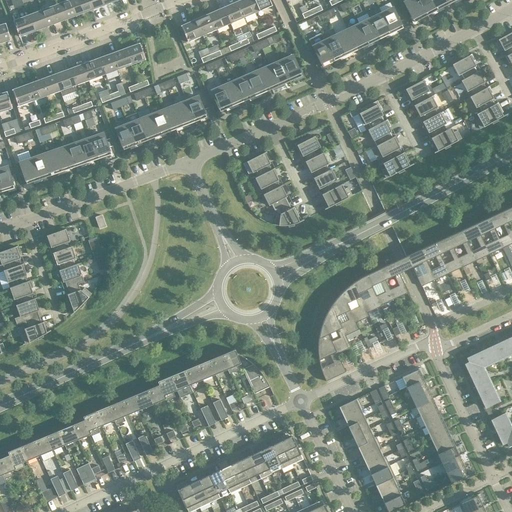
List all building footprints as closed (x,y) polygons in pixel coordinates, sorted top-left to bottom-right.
[(76,17),(70,0),(67,0),(53,6),(56,14),(62,12),(65,21),(65,20),(76,16),(76,17)] [(84,3),(83,0),(70,0),(76,17),(77,16),(76,15),(93,9),(93,10),(90,1),(84,3)] [(105,6),(102,0),(83,0),(84,3),(90,1),(93,10),(94,10),(93,9),(104,5),(104,6),(105,6)] [(243,17),(236,0),(236,1),(236,2),(220,9),(220,7),(219,8),(223,16),(229,14),(232,22),(243,17)] [(251,4),(248,0),(239,0),(237,1),(236,0),(243,17),(260,10),(256,2),(251,4)] [(248,0),(251,4),(256,2),(260,10),(271,5),(269,0),(248,0)] [(426,16),(417,0),(407,0),(404,2),(412,17),(411,17),(414,24),(421,20),(420,19),(426,16)] [(438,12),(431,0),(417,0),(426,16),(432,13),(433,14),(438,12)] [(448,4),(446,0),(431,0),(438,12),(443,9),(442,7),(448,4)] [(351,8),(347,1),(340,5),(343,11),(351,8)] [(320,5),(311,9),(313,14),(322,10),(320,5)] [(56,14),(53,6),(42,10),(48,27),(48,26),(64,20),(65,21),(62,12),(56,14)] [(393,7),(381,13),(392,35),(397,32),(396,31),(403,28),(393,7)] [(223,16),(219,8),(220,9),(209,13),(209,12),(208,12),(216,29),(232,22),(229,14),(223,16)] [(336,15),(332,8),(325,12),(328,19),(336,15)] [(313,14),(311,9),(302,14),(304,18),(313,14)] [(48,27),(42,10),(25,16),(28,24),(34,22),(37,31),(37,30),(47,26),(48,27)] [(216,29),(208,12),(209,14),(193,21),(192,19),(192,20),(196,28),(201,26),(205,34),(216,29)] [(328,19),(325,12),(317,16),(320,22),(328,19)] [(392,35),(381,13),(370,19),(380,39),(386,36),(386,38),(392,35)] [(28,24),(25,16),(13,21),(19,37),(36,30),(37,31),(34,22),(28,24)] [(316,24),(313,17),(306,21),(309,28),(316,24)] [(380,39),(370,19),(358,24),(369,46),(374,43),(374,42),(380,39)] [(196,28),(192,20),(192,21),(181,26),(183,31),(179,33),(183,43),(205,34),(201,26),(196,28)] [(5,23),(0,24),(0,42),(10,40),(5,23)] [(369,46),(358,24),(347,29),(357,50),(363,47),(364,48),(369,46)] [(274,26),(265,30),(267,35),(276,31),(274,26)] [(248,29),(235,35),(238,42),(247,38),(252,36),(248,29)] [(357,50),(347,29),(336,35),(346,57),(352,54),(351,53),(357,50)] [(267,35),(265,30),(256,34),(258,39),(267,35)] [(511,31),(496,40),(500,47),(502,46),(504,50),(506,50),(508,54),(509,55),(511,53),(511,31)] [(281,40),(278,34),(270,37),(273,44),(281,40)] [(346,57),(336,35),(324,40),(334,61),(340,58),(341,59),(346,57)] [(238,42),(240,47),(249,43),(247,38),(238,42)] [(270,45),(267,39),(259,42),(262,49),(270,45)] [(329,65),(328,64),(334,61),(324,40),(314,46),(313,44),(307,47),(314,60),(318,58),(320,61),(319,62),(322,68),(329,65)] [(240,47),(238,42),(228,46),(231,51),(240,47)] [(262,49),(259,42),(251,45),(254,52),(262,49)] [(122,49),(122,48),(121,48),(125,57),(130,55),(133,63),(145,59),(139,43),(122,49)] [(125,57),(121,48),(122,49),(111,53),(110,52),(116,70),(133,63),(130,55),(125,57)] [(246,56),(244,49),(236,52),(239,59),(246,56)] [(219,50),(210,54),(212,59),(221,55),(219,50)] [(116,70),(110,52),(110,54),(94,60),(93,59),(96,68),(102,65),(105,74),(116,70)] [(239,59),(236,52),(228,55),(231,62),(239,59)] [(212,59),(210,54),(201,58),(203,63),(212,59)] [(461,74),(464,79),(477,72),(474,67),(476,66),(474,61),(475,60),(472,54),(452,64),(458,75),(461,74)] [(293,55),(281,60),(290,81),(296,78),(296,80),(303,77),(300,70),(299,70),(293,55)] [(96,68),(93,59),(93,60),(83,64),(82,63),(88,80),(105,74),(102,65),(96,68)] [(223,66),(220,59),(213,62),(216,69),(223,66)] [(290,81),(281,60),(269,65),(279,88),(284,85),(284,84),(290,81)] [(216,69),(213,62),(205,65),(208,72),(216,69)] [(88,80),(82,63),(82,64),(66,70),(65,69),(68,78),(74,76),(77,84),(88,80)] [(279,88),(269,65),(258,70),(267,91),(273,88),(273,90),(279,88)] [(68,78),(65,69),(65,70),(54,74),(54,73),(60,90),(62,96),(76,91),(74,85),(77,84),(74,76),(68,78)] [(267,91),(258,70),(246,75),(256,98),(261,95),(260,94),(267,91)] [(480,70),(477,72),(464,79),(461,80),(467,92),(470,90),(472,95),(473,95),(486,88),(483,83),(485,82),(482,77),(484,77),(480,70)] [(60,90),(54,73),(53,73),(54,74),(37,80),(37,79),(40,88),(46,86),(49,95),(60,90)] [(187,81),(184,74),(177,77),(179,84),(187,81)] [(256,98),(246,75),(234,80),(243,101),(250,98),(250,100),(256,98)] [(175,85),(173,78),(165,82),(168,88),(175,85)] [(40,88),(37,79),(36,79),(37,81),(26,85),(26,83),(25,84),(32,101),(49,95),(46,86),(40,88)] [(147,80),(137,84),(139,88),(149,85),(147,80)] [(243,101),(234,80),(223,85),(233,108),(238,105),(237,104),(243,101)] [(407,96),(409,96),(411,100),(413,99),(416,104),(416,105),(429,98),(429,97),(427,92),(429,91),(423,80),(404,90),(407,96)] [(168,88),(165,82),(157,85),(160,92),(168,88)] [(32,101),(25,84),(26,85),(12,90),(18,106),(32,101)] [(139,88),(137,84),(128,87),(130,92),(139,88)] [(233,108),(223,85),(211,91),(220,111),(226,108),(227,110),(233,108)] [(489,86),(486,88),(473,95),(472,95),(470,96),(476,108),(479,106),(481,111),(481,112),(495,104),(492,99),(494,98),(491,94),(493,93),(489,86)] [(152,95),(149,88),(142,91),(144,98),(152,95)] [(119,91),(109,94),(111,99),(121,96),(119,91)] [(144,98),(142,91),(134,94),(136,101),(144,98)] [(441,94),(444,99),(449,96),(447,91),(441,94)] [(0,93),(0,111),(12,108),(6,92),(0,93)] [(111,99),(109,94),(100,98),(102,103),(111,99)] [(198,96),(186,101),(194,122),(200,119),(201,121),(208,118),(205,111),(204,111),(198,96)] [(432,96),(429,97),(429,98),(416,105),(416,104),(412,106),(416,113),(417,112),(420,116),(421,116),(424,121),(438,114),(438,113),(435,108),(438,107),(432,96)] [(129,104),(126,97),(118,100),(121,107),(129,104)] [(121,107),(118,100),(110,103),(113,110),(121,107)] [(368,123),(370,128),(371,128),(384,121),(381,116),(383,115),(381,110),(382,110),(377,100),(360,109),(362,112),(357,114),(363,125),(368,123)] [(91,101),(81,105),(83,110),(92,106),(91,101)] [(194,122),(186,101),(174,105),(183,128),(189,126),(188,124),(194,122)] [(498,102),(495,104),(481,112),(481,111),(476,114),(479,119),(475,121),(480,128),(478,129),(478,130),(492,122),(492,123),(493,124),(498,121),(498,120),(497,120),(497,119),(507,114),(507,113),(503,115),(502,113),(503,112),(498,102)] [(83,110),(81,105),(72,108),(74,113),(83,110)] [(183,128),(174,105),(163,110),(171,131),(177,128),(178,130),(183,128)] [(93,117),(90,110),(82,113),(85,120),(93,117)] [(171,131),(163,110),(151,115),(160,137),(165,135),(165,133),(171,131)] [(62,112),(53,115),(54,120),(64,116),(62,112)] [(440,112),(438,113),(438,114),(424,121),(421,122),(424,129),(426,128),(428,133),(430,132),(433,137),(446,130),(444,125),(446,123),(440,112)] [(54,120),(53,115),(43,118),(45,123),(54,120)] [(81,122),(78,115),(70,117),(73,124),(81,122)] [(160,137),(151,115),(139,119),(147,140),(154,138),(154,139),(160,137)] [(73,124),(70,117),(63,120),(65,127),(73,124)] [(147,140),(139,119),(127,124),(136,146),(142,144),(141,142),(147,140)] [(387,119),(384,121),(371,128),(370,128),(368,129),(376,146),(379,144),(379,145),(393,138),(393,137),(390,132),(392,131),(389,127),(391,126),(387,119)] [(29,123),(30,128),(40,125),(39,120),(29,123)] [(57,130),(55,123),(47,126),(49,133),(57,130)] [(136,146),(127,124),(115,128),(123,149),(130,147),(131,148),(136,146)] [(49,133),(47,126),(39,129),(41,136),(49,133)] [(453,132),(451,127),(446,130),(433,137),(429,139),(435,148),(436,148),(438,150),(434,152),(434,153),(444,147),(445,148),(445,149),(450,146),(449,145),(463,138),(463,137),(461,138),(457,130),(453,132)] [(353,128),(347,131),(350,137),(356,134),(353,128)] [(4,132),(5,137),(15,133),(13,129),(4,132)] [(33,138),(31,131),(23,134),(25,141),(33,138)] [(103,133),(91,137),(98,158),(105,156),(105,158),(112,155),(110,148),(109,149),(103,133)] [(25,141),(23,134),(15,137),(17,144),(25,141)] [(298,152),(300,152),(302,156),(304,155),(307,160),(307,161),(320,154),(318,149),(320,147),(315,136),(312,137),(311,134),(294,143),(298,152)] [(396,135),(393,137),(393,138),(379,145),(379,144),(376,146),(371,148),(380,165),(383,163),(388,161),(401,154),(401,153),(399,148),(400,148),(398,143),(399,142),(396,135)] [(98,158),(91,137),(79,141),(87,164),(93,162),(92,161),(98,158)] [(87,164),(79,141),(67,146),(75,167),(81,165),(81,166),(87,164)] [(75,167),(67,146),(55,150),(63,173),(69,171),(68,169),(75,167)] [(63,173),(55,150),(43,154),(51,175),(57,173),(58,175),(63,173)] [(266,152),(247,161),(243,163),(248,175),(255,171),(258,176),(258,177),(271,170),(269,165),(270,164),(268,159),(270,158),(266,152)] [(323,152),(320,154),(307,161),(307,160),(303,162),(307,169),(308,168),(311,173),(312,172),(315,177),(329,170),(326,165),(329,164),(323,152)] [(404,152),(401,153),(401,154),(388,161),(383,163),(385,168),(381,170),(386,178),(384,178),(384,179),(398,172),(399,173),(398,173),(399,173),(404,171),(404,170),(403,169),(413,164),(413,163),(409,165),(408,162),(409,162),(404,152)] [(51,175),(43,154),(31,158),(40,181),(45,179),(45,177),(51,175)] [(40,181),(31,158),(19,162),(27,184),(33,181),(34,183),(40,181)] [(7,166),(0,168),(0,186),(1,192),(8,190),(8,191),(16,189),(13,182),(12,182),(7,166)] [(274,168),(271,170),(258,177),(258,176),(255,178),(261,189),(263,188),(266,193),(280,186),(277,181),(279,180),(276,176),(278,175),(274,168)] [(331,169),(329,170),(315,177),(312,179),(315,185),(317,185),(319,189),(321,188),(323,193),(323,194),(337,187),(334,181),(337,180),(331,169)] [(283,184),(280,186),(266,193),(263,194),(269,206),(272,204),(275,210),(277,209),(277,208),(288,203),(285,197),(287,197),(285,192),(286,191),(283,184)] [(344,189),(342,184),(337,187),(323,194),(323,193),(320,195),(325,205),(326,204),(328,207),(324,209),(324,210),(335,204),(335,205),(335,206),(341,203),(340,202),(340,203),(340,202),(354,195),(353,194),(352,195),(348,187),(344,189)] [(291,208),(288,203),(277,208),(277,209),(280,214),(279,216),(275,216),(274,224),(273,224),(272,224),(274,225),(276,225),(279,226),(282,226),(284,226),(286,226),(288,225),(288,226),(288,227),(294,226),(294,225),(294,224),(296,223),(298,222),(303,220),(303,219),(299,221),(297,217),(299,217),(294,207),(291,208)] [(511,206),(502,211),(507,222),(511,219),(511,206)] [(511,243),(511,231),(507,222),(502,211),(489,217),(494,228),(503,224),(508,234),(499,239),(503,248),(511,243)] [(102,215),(95,217),(100,229),(106,227),(102,215)] [(503,248),(499,239),(494,228),(489,217),(475,224),(480,235),(489,230),(494,241),(485,245),(489,254),(503,248)] [(489,254),(485,245),(480,235),(475,224),(462,230),(467,241),(476,237),(481,247),(472,251),(476,260),(489,254)] [(65,229),(45,236),(47,243),(49,243),(51,247),(52,247),(54,252),(54,253),(69,247),(67,242),(70,241),(65,229)] [(476,260),(472,251),(467,241),(462,230),(448,236),(453,247),(462,243),(467,253),(458,258),(462,267),(476,260)] [(462,267),(458,258),(453,247),(448,236),(434,243),(440,254),(449,249),(453,260),(444,264),(449,273),(462,267)] [(449,273),(444,264),(440,254),(434,243),(421,249),(426,260),(435,256),(440,266),(431,270),(435,280),(449,273)] [(20,253),(18,246),(0,251),(0,260),(1,264),(0,264),(0,271),(3,270),(6,269),(6,270),(21,264),(19,259),(20,258),(19,253),(20,253)] [(76,258),(72,246),(69,247),(54,253),(54,252),(51,253),(53,261),(55,260),(57,265),(58,264),(60,269),(61,270),(75,265),(75,264),(73,259),(76,258)] [(511,254),(508,246),(503,248),(511,266),(511,265),(511,254)] [(435,280),(431,270),(426,260),(421,249),(407,256),(412,267),(421,262),(426,272),(417,277),(421,286),(435,280)] [(399,285),(390,290),(394,299),(408,292),(399,273),(405,270),(412,267),(407,256),(400,259),(380,268),(385,279),(394,275),(399,285)] [(24,263),(21,264),(6,270),(6,269),(3,270),(8,282),(10,281),(12,286),(12,287),(27,282),(27,281),(25,276),(27,275),(25,271),(27,270),(24,263)] [(84,282),(78,263),(75,264),(75,265),(61,270),(60,269),(57,271),(59,278),(61,277),(63,282),(65,282),(67,287),(78,283),(78,284),(84,282)] [(394,299),(390,290),(385,279),(380,268),(366,275),(371,286),(380,281),(385,292),(376,296),(381,306),(381,305),(394,299)] [(381,306),(376,296),(371,286),(366,275),(363,276),(360,278),(357,280),(353,282),(358,293),(367,289),(371,296),(362,301),(369,316),(368,312),(381,306)] [(30,280),(27,281),(27,282),(12,287),(12,286),(9,287),(14,299),(17,299),(18,304),(19,304),(33,299),(31,293),(33,293),(31,288),(33,287),(30,280)] [(369,316),(362,301),(358,293),(353,282),(352,283),(348,286),(345,289),(341,292),(346,303),(355,299),(359,306),(350,310),(359,329),(356,322),(369,316)] [(78,283),(67,287),(69,293),(65,295),(69,305),(71,305),(73,312),(70,315),(75,311),(79,307),(80,308),(79,308),(80,309),(84,304),(83,303),(88,298),(92,292),(91,293),(84,287),(81,291),(80,289),(78,284),(78,283)] [(359,329),(350,310),(346,303),(341,292),(339,295),(336,298),(334,301),(332,303),(331,305),(336,316),(345,312),(348,319),(339,324),(350,347),(351,347),(345,336),(359,329)] [(36,298),(33,299),(19,304),(18,304),(16,305),(20,316),(14,318),(17,324),(25,322),(39,317),(37,311),(39,310),(37,305),(39,305),(36,298)] [(350,347),(339,324),(336,316),(331,305),(328,309),(327,311),(326,314),(324,318),(323,320),(322,322),(328,334),(337,330),(340,337),(331,341),(345,372),(346,372),(337,353),(350,347)] [(41,322),(39,317),(25,322),(27,327),(24,328),(26,334),(22,335),(25,343),(23,344),(23,345),(28,343),(32,341),(37,338),(38,339),(38,340),(43,337),(43,336),(42,335),(46,333),(50,330),(47,332),(45,329),(47,328),(45,321),(41,322)] [(345,372),(331,341),(328,334),(322,322),(321,325),(321,327),(320,331),(319,334),(319,336),(318,339),(318,341),(318,343),(318,347),(318,350),(318,354),(318,355),(318,357),(319,360),(330,355),(333,362),(321,368),(321,369),(322,373),(324,376),(324,377),(326,381),(327,381),(345,372)] [(378,342),(375,337),(367,340),(370,346),(378,342)] [(511,353),(511,340),(511,337),(491,346),(498,360),(511,353)] [(498,360),(491,346),(467,358),(469,362),(483,367),(498,360)] [(227,353),(222,356),(228,369),(227,369),(229,374),(239,370),(237,365),(241,363),(237,354),(235,354),(233,353),(231,353),(230,353),(228,353),(227,353)] [(228,369),(222,356),(209,361),(215,374),(227,369),(228,369)] [(215,374),(209,361),(197,366),(202,379),(215,374)] [(483,367),(469,362),(465,364),(476,388),(490,381),(483,367)] [(255,367),(253,364),(243,369),(254,393),(269,386),(268,383),(266,380),(264,377),(262,374),(260,372),(258,369),(255,367)] [(202,379),(197,366),(184,372),(189,385),(202,379)] [(419,369),(409,374),(402,377),(407,387),(424,379),(423,378),(425,377),(421,369),(419,370),(419,369)] [(189,385),(184,372),(171,377),(177,390),(189,385)] [(177,390),(171,377),(158,382),(159,386),(160,386),(164,395),(165,399),(174,395),(173,392),(177,390)] [(428,389),(424,379),(407,387),(411,397),(428,389)] [(499,401),(490,381),(476,388),(485,408),(500,401),(500,400),(499,401)] [(160,386),(159,386),(147,391),(153,404),(165,399),(164,395),(160,386)] [(389,397),(389,396),(384,386),(378,388),(384,399),(389,397)] [(433,399),(428,389),(411,397),(416,407),(433,399)] [(370,392),(375,404),(381,401),(375,390),(370,392)] [(153,404),(147,391),(134,396),(140,409),(153,404)] [(244,404),(251,401),(248,395),(241,399),(244,404)] [(140,409),(134,396),(122,401),(127,415),(140,409)] [(364,410),(358,398),(339,406),(344,417),(345,418),(361,410),(361,411),(364,410)] [(213,403),(219,416),(221,420),(228,417),(220,399),(213,403)] [(435,403),(433,399),(416,407),(420,415),(437,407),(437,408),(438,407),(436,402),(435,403)] [(127,415),(122,401),(109,407),(114,420),(116,425),(125,421),(123,416),(127,415)] [(231,410),(238,407),(236,401),(229,405),(231,410)] [(200,408),(206,422),(208,426),(215,423),(207,405),(200,408)] [(114,420),(109,407),(96,412),(102,425),(114,420)] [(437,407),(420,415),(425,426),(442,418),(441,417),(443,416),(441,411),(439,412),(437,408),(437,407)] [(388,416),(385,409),(380,412),(383,418),(388,416)] [(345,418),(344,417),(348,426),(365,419),(361,411),(361,410),(345,418)] [(96,412),(83,418),(84,421),(85,421),(89,430),(91,434),(90,434),(91,436),(100,432),(98,427),(102,425),(96,412)] [(506,413),(494,418),(491,420),(502,444),(506,442),(511,428),(505,413),(506,413)] [(446,427),(442,418),(425,426),(429,435),(446,427)] [(194,427),(201,424),(198,419),(191,422),(194,427)] [(370,428),(365,419),(348,426),(353,436),(370,428)] [(85,421),(84,421),(72,426),(77,439),(90,434),(91,434),(89,430),(85,421)] [(386,424),(389,431),(394,429),(390,422),(386,424)] [(181,433),(188,430),(186,425),(179,428),(181,433)] [(77,439),(72,426),(59,431),(65,444),(64,445),(66,449),(76,445),(74,441),(77,439)] [(158,426),(149,430),(156,445),(164,441),(158,426)] [(448,431),(446,427),(429,435),(433,443),(450,435),(450,436),(451,435),(449,430),(448,431)] [(374,437),(370,428),(353,436),(353,437),(358,446),(374,438),(374,437)] [(65,444),(59,431),(47,437),(52,450),(64,445),(65,444)] [(169,439),(176,436),(173,431),(166,434),(169,439)] [(138,438),(144,451),(146,455),(153,452),(145,435),(138,438)] [(450,435),(433,443),(438,454),(455,446),(455,445),(456,444),(454,440),(452,440),(450,436),(450,435)] [(291,436),(281,441),(292,464),(302,459),(303,458),(294,440),(293,441),(291,436)] [(376,436),(374,437),(374,438),(358,446),(363,456),(379,449),(380,449),(382,448),(376,436)] [(52,450),(47,437),(34,442),(39,455),(52,450)] [(125,444),(131,457),(133,461),(140,458),(132,440),(125,444)] [(292,464),(281,441),(275,444),(272,446),(271,445),(271,446),(279,464),(281,469),(282,469),(282,468),(292,464)] [(39,455),(34,442),(21,447),(27,460),(39,455)] [(279,464),(271,446),(265,449),(261,451),(261,450),(260,451),(269,469),(279,464)] [(459,455),(455,446),(438,454),(442,463),(459,455)] [(27,460),(21,447),(8,453),(9,456),(10,456),(14,466),(15,469),(24,465),(23,462),(27,460)] [(379,449),(363,456),(367,465),(383,457),(380,449),(379,449)] [(269,469),(260,451),(254,453),(255,454),(251,456),(251,455),(250,455),(259,474),(261,479),(261,478),(271,473),(271,474),(269,469)] [(119,463),(126,459),(123,454),(116,457),(119,463)] [(259,474),(250,455),(244,458),(244,459),(241,461),(240,460),(248,479),(249,479),(259,474)] [(464,464),(459,455),(442,463),(447,472),(464,464)] [(10,456),(9,456),(0,459),(0,468),(2,474),(4,479),(13,475),(11,471),(15,469),(14,466),(10,456)] [(390,465),(385,456),(383,457),(367,465),(371,474),(390,465)] [(106,469),(113,465),(111,460),(104,463),(106,469)] [(248,479),(240,460),(234,463),(234,464),(230,465),(229,465),(240,488),(241,488),(240,488),(250,483),(251,483),(249,479),(248,479)] [(464,465),(464,464),(447,472),(451,483),(468,475),(468,473),(470,473),(466,465),(464,465)] [(240,488),(229,465),(223,468),(224,469),(220,470),(219,470),(228,488),(230,493),(240,488)] [(395,476),(390,465),(371,474),(376,485),(395,476)] [(94,474),(101,471),(98,466),(91,469),(94,474)] [(63,473),(69,486),(71,490),(78,487),(70,470),(63,473)] [(228,488),(219,470),(213,473),(210,475),(209,474),(209,475),(217,493),(218,493),(228,488)] [(81,480),(88,477),(86,472),(79,475),(81,480)] [(217,493),(209,475),(203,478),(199,480),(199,479),(199,480),(209,503),(210,503),(209,502),(219,498),(220,498),(218,493),(217,493)] [(50,479),(56,492),(58,496),(65,493),(57,476),(50,479)] [(304,484),(312,480),(310,476),(302,480),(303,479),(305,483),(304,484)] [(399,485),(395,476),(376,485),(380,493),(396,485),(397,486),(399,485)] [(209,503),(199,480),(192,482),(193,483),(189,485),(189,484),(188,484),(199,508),(199,507),(209,502),(209,503)] [(298,481),(289,485),(291,490),(300,486),(298,486),(296,482),(298,482),(298,481)] [(316,488),(313,483),(305,487),(307,486),(309,491),(307,491),(316,488)] [(199,508),(188,484),(179,489),(181,493),(179,494),(187,511),(188,511),(189,511),(199,507),(199,508)] [(291,490),(289,485),(281,489),(283,489),(285,493),(283,494),(291,490)] [(380,493),(384,501),(384,502),(400,494),(400,493),(397,486),(396,485),(380,493)] [(44,498),(51,495),(48,489),(41,492),(44,498)] [(301,489),(293,493),(295,497),(303,493),(302,494),(300,490),(301,489)] [(277,491),(269,495),(271,500),(279,496),(279,495),(278,496),(276,492),(277,491)] [(402,492),(400,493),(400,494),(384,502),(384,501),(383,501),(388,511),(407,503),(402,492)] [(295,497),(293,493),(284,497),(285,497),(286,496),(288,500),(286,501),(287,501),(295,497)] [(475,497),(459,504),(462,511),(468,511),(483,505),(481,502),(483,501),(480,493),(474,496),(475,497)] [(31,504),(38,500),(36,495),(29,498),(31,504)] [(271,500),(269,495),(260,499),(262,498),(264,503),(262,503),(271,500)] [(281,499),(280,498),(272,502),(274,507),(283,503),(282,503),(281,504),(279,499),(281,499)] [(0,502),(4,511),(13,511),(7,499),(0,502)] [(311,505),(314,511),(327,511),(322,500),(321,500),(311,505)] [(19,510),(26,506),(23,501),(16,504),(19,510)] [(256,501),(248,505),(250,509),(258,505),(257,506),(255,502),(256,501)] [(274,507),(272,502),(264,506),(265,506),(267,510),(266,511),(274,507)]
